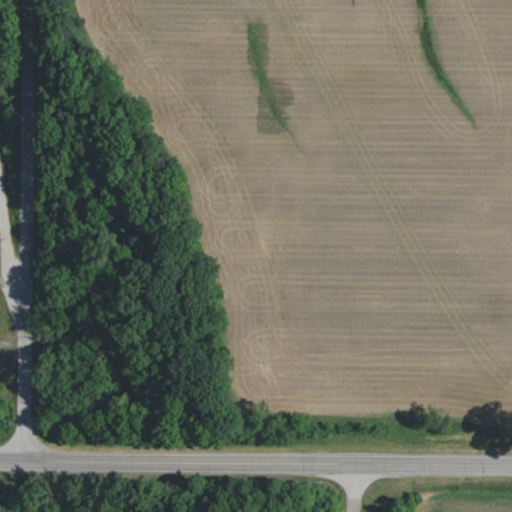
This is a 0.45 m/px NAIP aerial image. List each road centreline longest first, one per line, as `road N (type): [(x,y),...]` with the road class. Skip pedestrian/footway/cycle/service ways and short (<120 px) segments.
road 1 (primary): [(0,461),(511,466)]
road 2 (residential): [(25,462),(29,0)]
